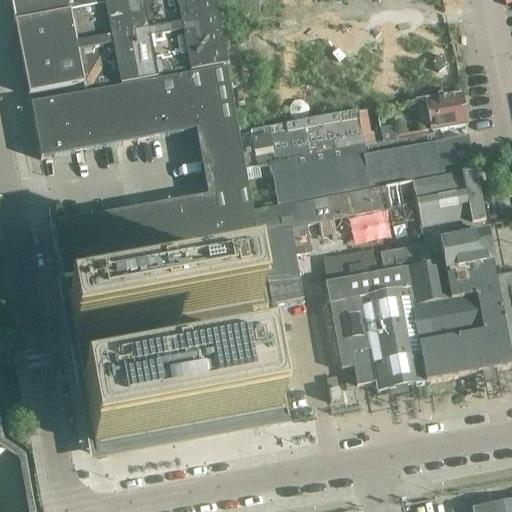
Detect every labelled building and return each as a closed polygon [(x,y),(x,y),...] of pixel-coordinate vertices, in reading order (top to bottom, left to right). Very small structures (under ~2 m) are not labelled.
[(10,0),(14,21),(13,21),(14,24),(29,21),(70,13),(138,0),(10,0)] [(226,69),(212,0),(138,0),(70,13),(29,21),(14,24),(14,25),(17,41),(24,75),(28,97),(84,86),(86,95),(226,69)] [(425,61),(399,66),(401,78),(402,85),(404,95),(406,104),(460,95),(455,69),(453,67),(449,68),(447,57),(425,61)] [(233,105),(231,96),(226,69),(154,83),(164,139),(195,133),(191,113),(233,105)] [(164,139),(154,83),(123,89),(133,144),(164,139)] [(133,144),(123,89),(92,95),(102,150),(133,144)] [(102,150),(92,95),(61,101),(71,156),(102,150)] [(475,174),(468,138),(438,144),(436,133),(466,127),(460,95),(406,104),(238,135),(243,158),(245,168),(268,164),(270,175),(272,175),(279,210),(475,174)] [(71,156),(61,101),(30,107),(40,161),(71,156)] [(243,158),(238,135),(235,115),(233,105),(191,113),(195,133),(201,166),(243,158)] [(252,211),(245,168),(243,158),(201,166),(207,198),(211,219),(252,211)] [(511,171),(501,173),(504,188),(506,194),(511,193),(511,171)] [(478,190),(475,175),(475,174),(279,210),(253,214),(259,247),(270,307),(271,307),(303,301),(295,258),(310,255),(306,228),(304,229),(304,225),(317,223),(319,235),(333,233),(332,224),(389,213),(391,225),(418,220),(421,237),(484,225),(478,190)] [(259,247),(253,214),(252,211),(211,219),(207,198),(176,204),(186,260),(255,247),(259,247)] [(186,260),(176,204),(145,210),(156,266),(186,260)] [(156,266),(145,210),(114,215),(125,271),(156,266)] [(125,271),(114,215),(83,221),(88,245),(94,277),(125,271)] [(94,277),(88,245),(83,221),(52,227),(62,281),(63,283),(62,283),(83,279),(94,277)] [(464,379),(447,289),(495,280),(490,254),(486,237),(380,257),(372,253),(323,262),(327,286),(325,287),(341,373),(343,372),(346,392),(375,386),(377,395),(464,379)] [(84,284),(65,287),(66,295),(69,309),(68,309),(72,333),(73,333),(84,390),(83,390),(93,445),(94,444),(96,456),(288,421),(287,415),(270,326),(255,247),(186,260),(156,266),(125,271),(103,276),(94,277),(83,279),(83,281),(84,284)] [(511,277),(495,280),(447,289),(464,379),(511,369),(511,277)]
